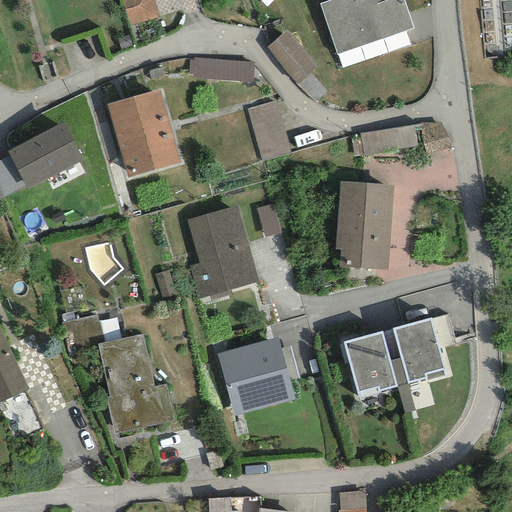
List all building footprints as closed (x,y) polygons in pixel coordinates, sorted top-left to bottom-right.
[(121,0),(129,26),(159,18),(153,0),(121,0)] [(402,0),(331,0),(319,4),(336,55),(413,28),(402,0)] [(310,74),(317,67),(286,30),(266,48),(297,85),(310,74)] [(252,82),(253,63),(193,58),(193,60),(189,60),(188,74),(192,74),(192,78),(252,82)] [(316,102),(327,91),(310,74),(297,85),(307,95),(316,102)] [(158,90),(106,105),(127,177),(179,162),(158,90)] [(262,162),(291,154),(276,102),(247,110),(262,162)] [(27,190),(83,160),(62,122),(6,152),(9,156),(25,186),(27,190)] [(425,154),(451,148),(439,123),(420,123),(420,131),(425,154)] [(363,155),(416,146),(412,126),(359,135),(360,138),(363,155)] [(350,140),(354,157),(363,155),(360,138),(350,140)] [(0,199),(25,186),(9,156),(0,160),(0,199)] [(393,185),(339,182),(335,249),(340,250),(339,268),(387,270),(393,185)] [(264,237),(281,232),(272,204),(255,209),(264,237)] [(230,290),(258,282),(237,207),(186,221),(199,264),(189,267),(198,299),(208,296),(210,301),(231,295),(230,290)] [(429,318),(391,329),(407,384),(427,378),(426,375),(444,370),(429,318)] [(0,328),(0,403),(29,390),(0,328)] [(382,332),(343,343),(357,393),(376,388),(377,393),(397,387),(382,332)] [(142,335),(97,344),(109,397),(105,397),(114,434),(173,421),(165,384),(153,387),(142,335)] [(276,337),(216,354),(233,416),(294,399),(276,337)] [(364,491),(338,493),(339,511),(365,509),(364,491)] [(208,511),(241,511),(231,511),(229,498),(207,499),(208,511)]
